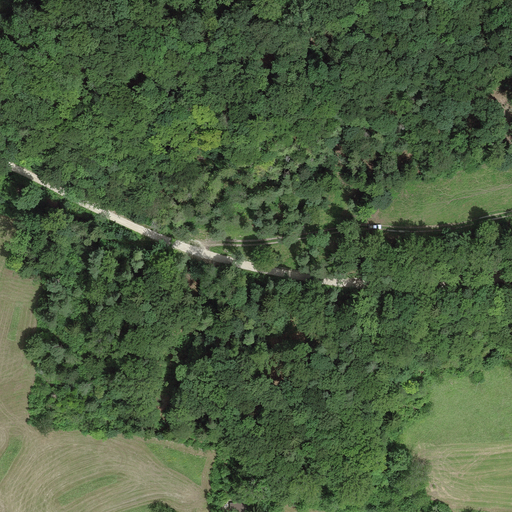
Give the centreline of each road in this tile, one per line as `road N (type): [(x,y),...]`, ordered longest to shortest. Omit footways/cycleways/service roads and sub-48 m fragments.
road 1 (track): [(0,168),(181,249),(331,283),(511,274)]
road 2 (track): [(0,218),(181,249),(511,213)]
